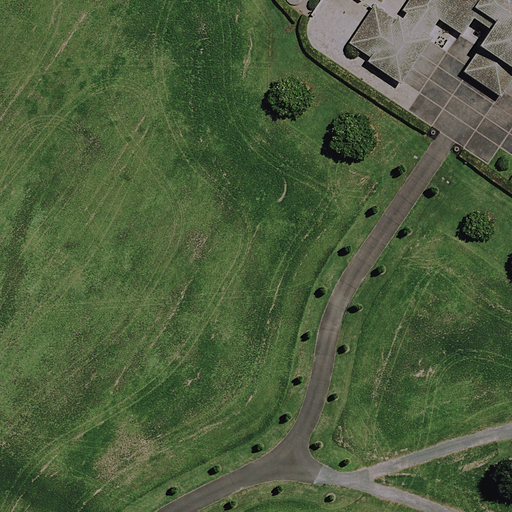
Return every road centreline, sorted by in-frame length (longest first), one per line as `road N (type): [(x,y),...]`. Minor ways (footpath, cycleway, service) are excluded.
road 1 (track): [(294,435),(295,454),(338,476),(511,428)]
road 2 (track): [(381,491),(338,476),(255,471)]
